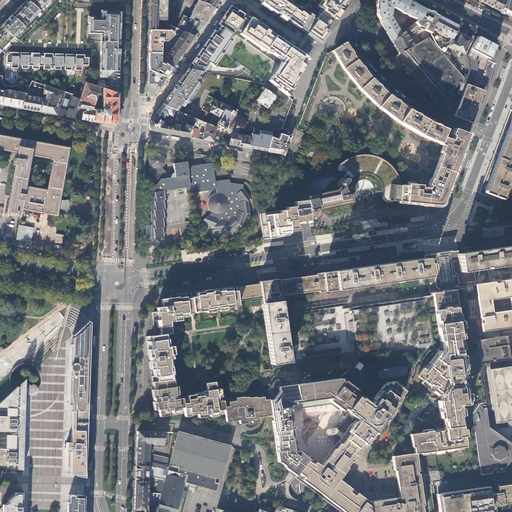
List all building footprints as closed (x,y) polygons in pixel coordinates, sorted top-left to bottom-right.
[(25,0),(8,19),(2,24),(0,26),(0,50),(1,50),(7,56),(6,63),(11,63),(11,68),(18,69),(18,65),(22,66),(21,69),(28,69),(28,66),(32,66),(32,69),(39,69),(39,64),(44,64),(44,69),(50,70),(50,66),(54,67),(54,70),(60,70),(60,67),(64,67),(64,70),(71,70),(71,67),(75,67),(75,70),(81,71),(81,65),(88,65),(88,58),(84,58),(84,55),(75,55),(75,57),(73,57),(73,55),(65,54),(65,57),(63,57),(63,54),(54,54),(54,57),(53,57),(53,54),(44,54),(44,56),(39,56),(39,54),(30,53),(30,56),(29,56),(29,53),(20,53),(20,56),(18,56),(18,53),(10,53),(2,44),(11,35),(13,37),(19,32),(19,33),(51,0),(25,0)] [(51,0),(19,33),(21,35),(54,0),(51,0)] [(150,18),(150,29),(169,30),(169,24),(164,22),(165,18),(165,10),(167,8),(166,4),(166,0),(150,0),(150,5),(150,18)] [(199,0),(198,0),(189,18),(202,24),(208,16),(213,8),(202,1),(199,0)] [(304,35),(316,18),(288,0),(264,0),(263,2),(261,5),(304,35)] [(321,0),(317,7),(321,10),(316,18),(304,35),(319,46),(328,32),(325,30),(333,18),(336,20),(349,0),(321,0)] [(377,0),(376,15),(385,29),(392,42),(405,31),(407,29),(415,22),(421,17),(425,9),(416,5),(406,0),(377,0)] [(479,0),(479,1),(489,6),(500,12),(503,5),(502,5),(502,2),(500,1),(500,0),(479,0)] [(502,0),(502,1),(503,2),(502,2),(502,5),(503,5),(500,12),(504,14),(510,17),(511,13),(511,12),(511,3),(511,2),(511,0),(502,0)] [(431,12),(425,9),(421,17),(415,22),(419,26),(421,24),(426,27),(425,28),(426,29),(429,31),(431,27),(437,16),(431,12)] [(236,13),(231,10),(222,22),(235,31),(244,18),(242,17),(244,14),(237,10),(236,13)] [(119,72),(121,13),(101,12),(101,19),(89,18),(88,27),(90,28),(90,35),(103,35),(103,43),(100,43),(99,71),(119,72)] [(184,16),(178,28),(194,36),(198,30),(202,24),(189,18),(184,16)] [(445,20),(437,16),(431,27),(431,32),(430,34),(431,35),(431,37),(433,41),(443,53),(448,45),(451,39),(458,26),(445,20)] [(250,18),(239,34),(264,51),(264,50),(274,36),(275,34),(250,18)] [(193,62),(189,68),(203,71),(206,68),(209,64),(214,67),(234,36),(232,34),(235,31),(222,22),(220,21),(209,37),(193,62)] [(415,22),(407,29),(410,34),(412,34),(417,28),(418,29),(419,28),(418,27),(419,26),(415,22)] [(166,59),(163,63),(172,68),(178,60),(189,43),(194,36),(178,28),(169,24),(169,30),(169,36),(165,36),(165,41),(164,56),(166,59)] [(149,42),(149,52),(159,53),(159,42),(161,40),(165,41),(165,36),(169,36),(169,30),(150,29),(149,42)] [(405,31),(392,42),(395,47),(399,53),(431,35),(430,34),(431,32),(429,31),(426,29),(411,38),(410,40),(405,31)] [(451,39),(448,45),(464,53),(471,39),(464,35),(460,33),(456,41),(451,39)] [(399,53),(388,60),(397,77),(401,83),(403,86),(404,87),(415,93),(418,96),(419,97),(420,98),(420,99),(423,102),(436,109),(450,115),(458,95),(462,83),(465,76),(447,56),(446,56),(443,53),(433,41),(431,37),(431,35),(399,53)] [(274,36),(264,50),(281,61),(268,80),(288,97),(292,88),(296,80),(299,74),(303,68),(309,59),(274,36)] [(486,41),(477,36),(466,57),(468,60),(469,64),(469,68),(468,72),(467,72),(465,76),(462,83),(470,85),(470,84),(472,85),(479,64),(477,63),(478,60),(476,59),(477,54),(478,51),(490,57),(495,47),(496,46),(486,41)] [(352,46),(349,42),(332,51),(334,54),(336,58),(340,64),(344,71),(349,77),(355,84),(360,90),(368,98),(377,107),(386,114),(393,119),(402,125),(407,129),(412,132),(427,140),(440,145),(441,144),(445,134),(447,127),(446,127),(440,124),(435,121),(426,117),(423,115),(417,111),(412,108),(409,106),(404,102),(396,97),(387,88),(383,85),(377,79),(374,76),(368,69),(367,67),(363,62),(361,59),(356,53),(352,46)] [(490,57),(486,66),(494,70),(494,69),(493,69),(496,63),(500,53),(497,48),(495,47),(490,57)] [(159,75),(166,77),(169,72),(172,68),(163,63),(162,64),(158,62),(159,53),(149,52),(148,63),(148,70),(156,73),(159,75)] [(486,66),(480,84),(485,86),(487,89),(489,85),(489,84),(490,78),(492,74),(494,70),(486,66)] [(196,90),(195,90),(203,79),(200,76),(203,71),(189,68),(184,73),(162,104),(174,110),(176,110),(180,103),(184,106),(186,102),(187,103),(196,90)] [(156,73),(148,70),(148,82),(147,92),(155,93),(166,77),(159,75),(158,76),(156,76),(156,73)] [(102,89),(118,94),(119,72),(99,71),(99,76),(99,77),(106,78),(106,79),(107,79),(107,80),(108,80),(108,81),(107,81),(106,82),(89,76),(85,74),(82,81),(86,83),(100,88),(101,88),(102,89)] [(43,92),(45,86),(32,81),(29,87),(35,89),(43,92)] [(86,83),(80,98),(80,101),(89,104),(88,109),(92,110),(93,108),(96,100),(87,97),(89,91),(98,94),(97,95),(100,96),(101,93),(100,93),(101,91),(100,91),(99,91),(100,88),(86,83)] [(470,85),(462,83),(458,95),(463,97),(456,117),(473,123),(481,99),(484,91),(484,90),(479,88),(470,85)] [(42,98),(39,112),(74,118),(80,101),(80,98),(45,86),(43,92),(43,94),(42,98)] [(255,100),(267,108),(276,96),(264,87),(255,100)] [(0,90),(0,104),(8,106),(21,109),(22,103),(25,95),(28,90),(28,89),(23,89),(22,93),(9,90),(3,91),(0,90)] [(94,115),(93,121),(114,125),(117,123),(118,94),(102,89),(102,110),(97,110),(94,110),(92,110),(91,113),(94,115)] [(96,100),(97,95),(98,94),(89,91),(87,97),(96,100)] [(22,103),(21,109),(39,112),(42,98),(25,95),(22,103)] [(209,112),(214,115),(209,124),(216,126),(217,123),(217,122),(223,109),(224,110),(226,106),(215,100),(209,112)] [(80,101),(74,118),(76,118),(77,115),(79,109),(79,108),(86,109),(85,112),(83,112),(81,119),(86,120),(93,121),(94,115),(91,113),(92,110),(88,109),(89,104),(80,101)] [(171,116),(174,110),(162,104),(151,121),(153,122),(152,123),(156,124),(159,119),(161,121),(165,115),(167,116),(168,114),(171,116)] [(229,110),(230,107),(226,105),(226,106),(224,110),(223,109),(217,122),(217,123),(223,125),(223,126),(222,126),(222,127),(222,128),(223,128),(224,128),(225,128),(226,127),(235,115),(228,111),(229,110)] [(511,105),(508,117),(497,146),(495,149),(488,167),(485,177),(479,193),(482,194),(511,205),(511,105)] [(201,123),(202,121),(195,118),(176,110),(174,110),(171,116),(176,118),(175,120),(192,126),(193,124),(197,126),(197,128),(191,128),(190,137),(198,139),(199,132),(199,128),(201,123)] [(176,118),(171,116),(168,114),(167,116),(165,115),(161,121),(159,119),(156,124),(152,123),(153,122),(151,121),(149,124),(148,125),(148,126),(149,127),(149,128),(150,129),(150,130),(151,130),(190,137),(191,128),(192,126),(175,120),(176,118)] [(216,126),(209,124),(205,122),(205,124),(203,133),(199,132),(198,139),(213,141),(216,126)] [(235,130),(238,123),(235,122),(230,128),(235,130)] [(242,129),(243,126),(238,123),(235,130),(233,134),(237,134),(240,128),(242,129)] [(453,137),(445,134),(441,144),(445,146),(428,189),(421,188),(421,186),(414,185),(413,190),(413,193),(413,195),(414,195),(414,197),(413,197),(412,203),(440,207),(447,190),(461,152),(463,147),(466,139),(468,135),(456,130),(453,137)] [(271,136),(272,133),(260,131),(259,134),(258,141),(259,143),(260,143),(259,148),(258,148),(257,149),(268,151),(269,144),(271,136)] [(249,148),(252,148),(253,147),(258,148),(259,148),(260,143),(259,143),(258,141),(259,134),(251,133),(251,136),(249,148)] [(285,154),(289,143),(291,138),(280,133),(278,139),(271,136),(269,144),(268,151),(285,154)] [(237,134),(233,134),(230,140),(230,144),(240,146),(241,135),(237,134)] [(240,146),(249,148),(251,136),(242,134),(241,135),(240,146)] [(0,148),(18,152),(16,158),(15,158),(14,165),(15,165),(6,214),(20,216),(21,209),(57,215),(59,206),(69,148),(0,135),(0,148)] [(148,225),(147,226),(147,236),(148,237),(149,237),(155,236),(156,238),(165,236),(164,227),(165,227),(164,218),(165,218),(164,209),(165,209),(164,199),(165,199),(164,190),(198,185),(199,191),(216,188),(217,192),(215,193),(213,194),(212,194),(211,195),(210,197),(209,199),(208,202),(208,204),(209,207),(211,209),(212,210),(213,211),(203,219),(202,223),(214,227),(214,230),(227,228),(229,231),(239,223),(242,225),(246,212),(249,212),(248,200),(250,198),(242,188),(243,183),(230,182),(229,178),(222,179),(215,181),(212,163),(187,166),(186,161),(180,162),(173,163),(175,176),(166,178),(165,170),(161,167),(164,163),(164,157),(159,153),(153,154),(150,158),(151,164),(152,165),(149,168),(149,182),(152,184),(151,224),(149,225),(148,225)] [(306,196),(306,200),(309,220),(310,220),(310,219),(311,220),(312,220),(313,220),(318,216),(318,215),(319,214),(321,212),(320,212),(320,211),(321,210),(346,204),(348,205),(350,204),(350,203),(350,202),(349,201),(349,199),(351,198),(355,198),(355,196),(354,193),(353,190),(348,191),(348,188),(347,187),(346,187),(343,188),(343,185),(343,184),(345,183),(346,182),(346,181),(346,180),(346,179),(344,178),(343,179),(341,180),(345,176),(348,179),(349,178),(352,176),(353,175),(355,173),(359,172),(362,172),(365,172),(367,172),(369,173),(371,173),(373,174),(375,175),(376,177),(378,179),(380,181),(381,183),(382,184),(383,186),(383,188),(383,190),(383,193),(383,194),(382,195),(382,196),(382,198),(384,200),(386,202),(387,202),(387,200),(389,200),(398,202),(400,186),(398,185),(395,177),(392,172),(390,168),(388,166),(384,163),(382,161),(379,160),(375,158),(372,157),(369,157),(365,156),(360,156),(357,157),(354,157),(352,158),(350,159),(348,160),(345,161),(343,163),(338,167),(343,174),(340,176),(339,175),(337,174),(334,173),(332,172),(328,172),(326,172),(324,173),(322,174),(309,186),(307,188),(306,193),(306,196)] [(408,183),(409,182),(407,181),(401,179),(400,186),(398,202),(399,202),(405,202),(406,192),(407,189),(407,184),(408,184),(408,183)] [(284,212),(261,215),(263,237),(265,237),(285,234),(285,235),(286,234),(290,233),(289,231),(290,232),(290,230),(289,231),(289,229),(292,228),(292,229),(296,228),(295,222),(297,222),(297,223),(298,223),(298,222),(309,220),(306,200),(295,202),(295,206),(288,207),(285,207),(285,210),(284,210),(284,212)] [(31,243),(34,227),(19,224),(15,239),(31,243)] [(56,234),(55,243),(62,244),(63,234),(56,234)] [(159,240),(156,238),(155,236),(149,237),(150,239),(147,244),(148,248),(152,251),(158,250),(161,246),(159,240)] [(511,246),(497,248),(487,250),(477,251),(466,253),(460,254),(458,254),(461,270),(462,269),(511,262),(511,246)] [(425,260),(458,254),(458,249),(450,250),(447,247),(435,249),(432,253),(424,254),(425,260)] [(461,270),(458,254),(425,260),(428,277),(430,295),(430,296),(431,296),(432,296),(431,294),(431,293),(463,289),(462,282),(461,270)] [(428,277),(425,260),(423,260),(422,260),(416,261),(397,263),(393,264),(382,265),(369,267),(364,268),(355,269),(352,270),(341,271),(329,273),(318,274),(313,275),(308,276),(300,277),(294,278),(290,278),(285,279),(281,279),(272,281),(260,282),(262,297),(271,364),(290,362),(288,349),(286,339),(285,332),(284,324),(283,315),(282,307),(282,305),(281,299),(281,296),(290,295),(310,292),(316,291),(319,291),(319,292),(326,291),(345,288),(362,286),(386,282),(390,282),(416,278),(425,277),(428,277)] [(511,325),(511,280),(478,286),(480,308),(482,314),(483,329),(511,325)] [(262,297),(260,282),(258,283),(256,283),(252,283),(254,298),(262,297)] [(155,335),(146,336),(152,382),(171,379),(170,372),(172,372),(170,357),(172,357),(172,356),(171,353),(173,352),(172,345),(168,345),(167,338),(166,338),(165,332),(171,332),(170,324),(170,320),(181,319),(181,315),(189,314),(188,311),(191,310),(206,309),(207,311),(215,310),(226,308),(226,305),(238,304),(238,301),(250,299),(248,284),(243,285),(236,286),(230,287),(226,287),(223,288),(215,289),(207,290),(198,291),(194,292),(191,292),(189,292),(180,294),(177,294),(172,295),(170,295),(171,297),(165,298),(161,298),(162,306),(157,307),(157,311),(152,311),(153,318),(155,335)] [(360,363),(358,361),(354,366),(359,370),(362,386),(377,397),(395,374),(412,388),(344,480),(372,501),(403,497),(399,456),(477,437),(472,412),(479,402),(484,402),(478,364),(478,363),(475,341),(471,341),(467,316),(463,289),(431,293),(431,294),(432,296),(431,296),(430,296),(426,296),(426,297),(425,300),(431,345),(429,345),(367,353),(360,363)] [(86,326),(86,322),(71,336),(71,347),(69,347),(69,356),(70,356),(70,363),(69,363),(68,364),(68,365),(68,366),(68,367),(68,368),(69,369),(70,370),(70,374),(68,374),(68,384),(67,399),(69,399),(69,403),(72,403),(72,405),(83,404),(83,400),(82,400),(82,392),(82,387),(84,387),(86,366),(85,364),(86,326)] [(501,337),(499,337),(502,360),(504,360),(508,359),(505,336),(501,337)] [(499,337),(475,341),(478,363),(484,362),(484,363),(502,360),(499,337)] [(489,371),(494,401),(494,406),(496,406),(491,372),(505,369),(511,368),(511,367),(505,369),(489,371)] [(511,368),(505,369),(491,372),(496,406),(511,404),(511,368)] [(432,511),(430,496),(428,482),(440,480),(494,473),(507,468),(511,462),(511,442),(510,441),(491,427),(490,421),(488,408),(484,402),(479,402),(472,412),(477,437),(399,456),(403,497),(372,501),(344,480),(412,388),(395,374),(377,397),(362,386),(359,391),(356,389),(352,385),(349,372),(348,371),(340,379),(328,371),(320,381),(317,381),(307,374),(299,383),(287,385),(275,378),(267,389),(268,401),(269,401),(271,416),(270,416),(277,462),(283,466),(289,471),(290,471),(293,473),(295,475),(294,477),(297,480),(319,496),(340,511),(432,511)] [(23,426),(23,422),(25,379),(0,402),(0,431),(9,431),(9,435),(7,435),(6,448),(7,448),(7,449),(0,448),(0,464),(5,465),(13,465),(13,464),(16,464),(18,464),(18,468),(16,468),(16,469),(23,469),(23,426)] [(171,379),(152,382),(153,390),(151,390),(153,402),(154,406),(152,406),(152,409),(157,409),(158,416),(183,413),(184,416),(197,415),(197,417),(200,416),(200,414),(202,414),(204,414),(205,415),(209,414),(209,415),(224,414),(225,421),(238,419),(238,423),(242,423),(242,420),(244,420),(246,420),(246,421),(250,420),(250,422),(258,421),(258,417),(266,417),(264,401),(263,401),(262,397),(247,399),(247,397),(245,397),(222,401),(218,401),(217,396),(220,396),(219,388),(215,388),(214,382),(204,384),(205,391),(203,391),(201,392),(202,395),(186,397),(187,399),(181,399),(181,398),(178,399),(177,399),(175,385),(173,385),(173,379),(171,379)] [(37,389),(36,388),(35,387),(33,387),(31,387),(30,387),(29,388),(28,388),(27,389),(27,390),(26,391),(26,392),(26,393),(26,394),(27,396),(28,396),(29,397),(30,398),(31,398),(32,398),(33,398),(34,398),(35,397),(36,397),(36,396),(37,396),(37,394),(38,393),(38,392),(38,391),(37,390),(37,389)] [(83,407),(83,404),(72,405),(71,432),(73,432),(73,431),(80,431),(80,432),(83,432),(83,407)] [(511,404),(496,406),(498,419),(501,419),(510,417),(511,417),(511,404)] [(83,448),(83,432),(80,432),(80,431),(73,431),(73,432),(71,432),(70,432),(69,443),(65,443),(64,452),(69,452),(69,474),(83,475),(83,448)] [(140,431),(137,431),(136,449),(136,463),(136,465),(145,466),(145,462),(148,462),(149,450),(147,449),(148,447),(149,447),(150,442),(157,443),(157,441),(160,441),(160,443),(164,443),(164,437),(164,432),(146,431),(143,431),(143,433),(142,433),(140,433),(140,431)] [(229,446),(178,432),(169,466),(179,468),(178,472),(186,475),(185,482),(191,484),(196,485),(216,490),(218,483),(214,482),(215,477),(221,478),(229,446)] [(152,457),(152,462),(167,465),(168,459),(164,458),(164,459),(152,457)] [(150,462),(148,462),(145,462),(145,466),(149,466),(168,470),(165,480),(162,493),(156,511),(176,511),(185,482),(186,475),(178,472),(179,468),(169,466),(167,465),(152,462),(150,462)] [(145,466),(136,465),(136,474),(135,481),(148,482),(148,476),(159,478),(165,480),(168,470),(149,466),(145,466)] [(162,493),(165,480),(159,478),(155,491),(156,493),(162,493)] [(148,482),(135,481),(135,496),(134,509),(144,511),(156,511),(162,493),(156,493),(148,492),(148,482)] [(511,484),(508,485),(495,487),(495,492),(489,493),(491,506),(497,506),(498,510),(509,508),(511,507),(511,484)] [(438,495),(439,511),(491,511),(491,506),(489,493),(489,487),(483,488),(438,495)] [(20,507),(20,503),(19,503),(19,500),(21,500),(22,495),(22,493),(14,493),(14,495),(12,498),(14,500),(10,503),(8,503),(7,504),(6,506),(4,504),(3,505),(0,508),(0,510),(1,511),(21,511),(21,509),(20,509),(20,507)] [(83,511),(84,495),(69,494),(68,506),(66,506),(65,511),(83,511)] [(272,511),(275,505),(262,502),(259,509),(257,511),(272,511)]
